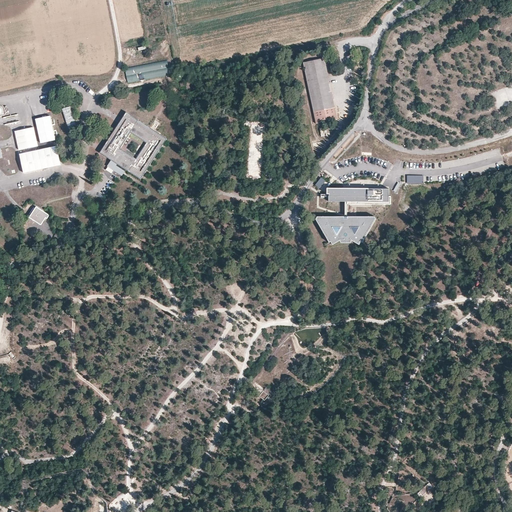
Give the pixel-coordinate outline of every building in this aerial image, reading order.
[(167,60),(125,68),(128,83),(169,75),(167,60)] [(320,60),(307,63),(310,75),(306,76),(317,125),(337,121),(326,70),(322,71),(320,60)] [(67,128),(75,126),(71,107),(63,108),(67,128)] [(127,113),(102,153),(142,179),(167,139),(127,113)] [(34,127),(15,131),(18,150),(38,147),(34,127)] [(320,128),(322,137),(329,135),(327,127),(320,128)] [(23,173),(61,166),(57,147),(20,154),(23,173)] [(423,176),(407,175),(407,184),(423,184),(423,176)] [(321,177),(315,185),(320,188),(326,181),(321,177)] [(346,189),(329,189),(329,195),(329,196),(329,198),(329,202),(330,202),(346,202),(348,202),(348,204),(389,204),(391,204),(391,197),(390,197),(389,189),(346,189)] [(37,206),(29,218),(41,225),(45,219),(47,220),(50,215),(37,206)] [(332,243),(333,245),(333,244),(340,240),(341,243),(351,243),(352,240),(359,245),(361,242),(363,242),(376,219),(375,216),(348,216),(348,218),(346,218),(344,218),(344,216),(324,216),(317,216),(316,219),(329,242),(331,242),(332,243)] [(265,401),(268,396),(254,383),(250,389),(265,401)] [(417,494),(420,498),(426,493),(423,489),(417,494)]
